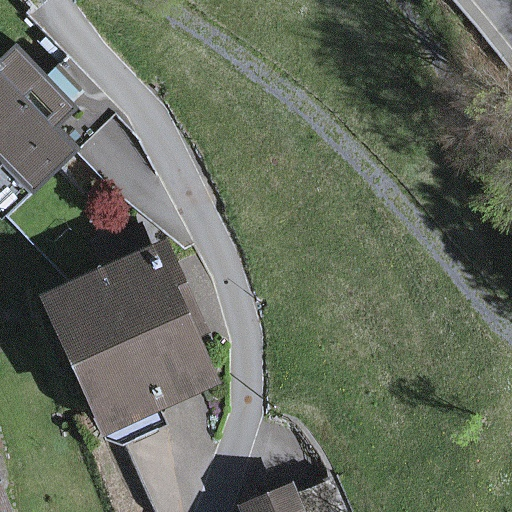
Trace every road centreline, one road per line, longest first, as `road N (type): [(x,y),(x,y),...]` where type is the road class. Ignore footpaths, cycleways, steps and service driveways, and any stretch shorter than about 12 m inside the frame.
road 1 (residential): [(60,5),(145,101),(207,201),(251,318),(252,386),(218,511)]
road 2 (track): [(511,310),(380,172),(259,63),(162,0)]
